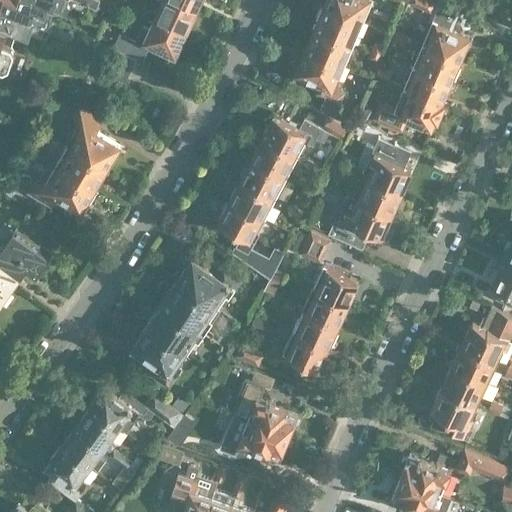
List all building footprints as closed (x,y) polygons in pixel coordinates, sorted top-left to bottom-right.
[(0,0),(0,1),(49,19),(50,17),(59,20),(65,5),(52,0),(0,0)] [(175,0),(163,0),(155,17),(187,32),(194,17),(191,16),(194,9),(175,0)] [(175,0),(194,9),(198,0),(175,0)] [(327,0),(325,5),(364,21),(373,0),(327,0)] [(424,44),(459,59),(469,36),(452,29),(460,11),(434,0),(408,0),(409,1),(431,10),(428,18),(434,21),(424,44)] [(0,21),(28,31),(42,36),(48,19),(0,1),(0,21)] [(316,27),(355,43),(364,21),(325,5),(316,27)] [(112,48),(135,59),(135,57),(141,60),(151,40),(175,51),(180,41),(182,42),(187,32),(155,17),(150,29),(143,25),(136,41),(120,33),(112,48)] [(28,31),(0,21),(0,66),(4,67),(10,64),(15,48),(12,42),(8,41),(9,38),(1,35),(5,23),(28,31)] [(307,48),(345,65),(355,43),(316,27),(307,48)] [(390,39),(403,44),(407,35),(394,29),(390,39)] [(368,57),(378,62),(385,46),(375,42),(368,57)] [(459,59),(424,44),(414,66),(450,81),(459,59)] [(135,59),(112,48),(103,68),(125,79),(135,59)] [(345,65),(307,48),(297,71),(322,82),(317,93),(341,103),(346,91),(336,87),(345,65)] [(375,75),(388,81),(392,71),(379,66),(375,75)] [(450,81),(414,66),(405,88),(443,104),(443,103),(441,102),(450,81)] [(443,104),(405,88),(395,111),(384,106),(380,117),(402,127),(407,115),(431,126),(434,118),(437,119),(443,104)] [(69,143),(108,166),(121,144),(97,129),(103,119),(81,107),(75,117),(82,121),(69,143)] [(267,123),(261,134),(263,135),(263,137),(297,155),(304,141),(312,145),(316,137),(323,141),(328,131),(321,127),(303,118),(298,127),(274,115),(269,124),(267,123)] [(328,131),(341,138),(347,126),(328,115),(321,127),(328,131)] [(352,128),(381,141),(384,134),(355,121),(352,128)] [(251,159),(286,177),(297,155),(263,137),(251,159)] [(69,143),(56,165),(95,188),(108,166),(69,143)] [(370,177),(402,191),(412,169),(403,165),(406,159),(385,149),(382,156),(375,153),(371,161),(376,163),(370,177)] [(240,179),(275,197),(286,177),(251,159),(240,179)] [(95,188),(56,165),(45,184),(38,180),(31,192),(53,205),(59,195),(82,209),(95,188)] [(370,177),(360,199),(392,214),(402,191),(370,177)] [(240,179),(230,200),(265,218),(275,197),(240,179)] [(301,192),(310,196),(314,188),(305,184),(301,192)] [(392,214),(360,199),(354,212),(343,207),(337,220),(334,219),(328,233),(362,248),(370,230),(382,235),(392,214)] [(223,213),(218,222),(239,233),(231,249),(271,275),(274,268),(284,249),(274,244),(268,255),(250,246),(253,240),(256,242),(261,233),(258,231),(265,218),(230,200),(229,201),(227,201),(222,212),(223,213)] [(294,205),(290,212),(299,217),(303,210),(294,205)] [(0,261),(12,270),(18,261),(36,274),(53,252),(19,227),(3,249),(0,246),(0,261)] [(305,241),(326,251),(332,238),(311,228),(305,241)] [(502,260),(511,264),(511,238),(511,240),(508,238),(504,248),(507,250),(502,260)] [(326,251),(305,241),(300,252),(321,261),(326,251)] [(178,281),(215,307),(223,295),(229,298),(242,279),(223,266),(217,275),(194,259),(187,269),(178,281)] [(511,264),(502,260),(497,271),(494,269),(490,279),(493,281),(492,283),(502,287),(497,299),(511,305),(511,264)] [(12,270),(0,261),(0,302),(13,284),(5,279),(12,270)] [(315,288),(349,303),(359,281),(325,265),(315,288)] [(269,277),(264,288),(274,292),(284,273),(274,268),(271,275),(269,277)] [(172,293),(163,306),(203,333),(211,321),(207,319),(215,307),(178,281),(171,292),(172,293)] [(349,303),(315,288),(305,310),(339,325),(349,303)] [(282,307),(292,312),(295,306),(285,301),(282,307)] [(156,315),(148,327),(185,353),(194,339),(198,342),(203,333),(163,306),(157,315),(156,315)] [(463,344),(498,361),(511,333),(511,316),(492,306),(482,326),(473,322),(463,344)] [(305,310),(295,331),(329,347),(339,325),(305,310)] [(249,328),(261,334),(268,319),(256,313),(249,328)] [(185,353),(148,327),(141,337),(142,338),(135,349),(158,365),(151,374),(170,387),(183,368),(177,364),(185,353)] [(329,347),(295,331),(284,354),(318,370),(329,347)] [(237,354),(258,363),(263,354),(242,344),(237,354)] [(463,344),(452,366),(488,383),(498,361),(463,344)] [(255,368),(243,363),(238,374),(251,380),(255,368)] [(442,387),(478,404),(488,383),(452,366),(442,387)] [(251,380),(271,388),(276,376),(255,368),(251,380)] [(92,407),(121,429),(122,429),(126,432),(140,413),(147,418),(151,417),(156,411),(172,423),(180,413),(155,394),(145,407),(126,392),(121,398),(107,387),(102,393),(100,393),(92,404),(93,406),(92,407)] [(478,404),(442,387),(432,409),(449,417),(443,429),(462,438),(463,436),(468,438),(473,428),(468,425),(478,404)] [(178,394),(172,403),(182,411),(188,402),(178,394)] [(249,421),(288,437),(297,414),(293,413),(293,412),(288,410),(288,409),(266,401),(266,402),(257,399),(249,421)] [(489,408),(507,417),(511,409),(493,400),(489,408)] [(77,427),(135,469),(143,459),(136,454),(132,460),(114,446),(117,442),(114,440),(121,429),(92,407),(77,427)] [(288,437),(249,421),(240,442),(249,447),(248,448),(269,456),(275,458),(276,457),(280,459),(288,437)] [(167,436),(175,443),(185,430),(176,423),(167,436)] [(135,469),(77,427),(63,445),(93,467),(97,470),(109,454),(127,468),(128,468),(133,472),(135,469)] [(159,453),(180,460),(185,449),(164,441),(159,453)] [(75,497),(66,508),(71,511),(96,511),(76,498),(89,481),(85,478),(93,467),(63,445),(62,447),(61,445),(53,456),(54,457),(49,464),(57,470),(50,478),(75,497)] [(473,466),(506,479),(511,466),(464,447),(455,468),(470,474),(473,466)] [(401,477),(441,493),(450,471),(441,468),(442,466),(421,458),(421,459),(415,456),(414,457),(410,456),(401,477)] [(178,471),(166,511),(168,511),(206,511),(213,494),(215,489),(218,480),(197,473),(200,466),(189,463),(186,474),(178,471)] [(239,471),(235,483),(243,485),(247,474),(239,471)] [(441,493),(401,477),(392,499),(397,501),(396,502),(421,511),(444,511),(451,497),(441,493)] [(243,485),(235,483),(231,494),(231,495),(235,496),(236,495),(239,497),(243,485)] [(503,498),(511,499),(511,485),(505,485),(503,498)] [(213,494),(206,511),(229,511),(233,502),(235,496),(231,495),(231,494),(215,489),(213,494)] [(262,511),(255,510),(254,511),(282,511),(288,495),(277,491),(269,511),(262,511)] [(511,511),(511,499),(503,498),(501,511),(511,511)] [(233,502),(229,511),(254,511),(255,510),(233,502)] [(71,511),(66,508),(63,511),(51,511),(38,503),(31,511),(30,511),(19,504),(14,511),(12,510),(10,511),(71,511)]
